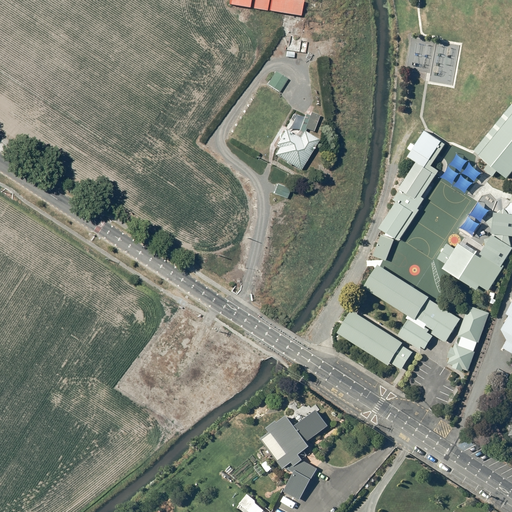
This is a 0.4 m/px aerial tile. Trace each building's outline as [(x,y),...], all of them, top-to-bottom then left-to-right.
[(268,11),(269,0),(255,0),(254,8),(268,11)] [(269,0),(268,11),(300,15),(302,0),(269,0)] [(308,38),(290,35),(286,56),(294,58),(295,52),(305,53),(308,38)] [(287,78),(275,71),(267,84),(279,91),(287,78)] [(511,167),(511,112),(508,109),(466,157),(497,184),(511,167)] [(297,135),(284,127),(274,144),(279,147),(274,155),(300,170),(318,140),(301,129),(297,135)] [(438,152),(420,140),(404,164),(422,176),(438,152)] [(432,188),(409,173),(370,232),(393,247),(432,188)] [(506,256),(486,243),(473,263),(493,276),(506,256)] [(484,277),(443,250),(430,270),(471,296),(484,277)] [(453,326),(370,271),(354,295),(438,350),(453,326)] [(486,313),(468,302),(457,321),(474,332),(486,313)] [(511,305),(508,315),(511,317),(503,330),(508,341),(503,349),(511,353),(511,305)] [(407,359),(345,317),(332,337),(395,378),(407,359)] [(425,346),(401,330),(392,344),(416,360),(425,346)] [(473,350),(454,336),(444,348),(464,362),(473,350)] [(146,378),(179,377),(177,345),(145,346),(146,378)] [(285,492),(302,501),(318,469),(304,461),(300,455),(312,446),(308,443),(329,427),(319,411),(296,427),(289,416),(269,430),(271,433),(261,440),(283,469),(286,467),(296,472),(285,492)] [(258,511),(263,507),(249,494),(240,503),(250,511),(258,511)]
